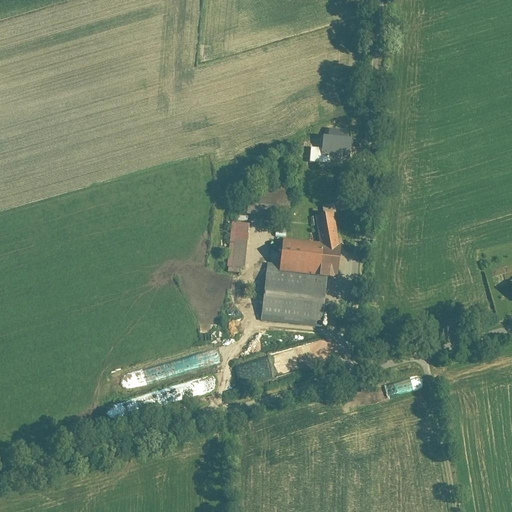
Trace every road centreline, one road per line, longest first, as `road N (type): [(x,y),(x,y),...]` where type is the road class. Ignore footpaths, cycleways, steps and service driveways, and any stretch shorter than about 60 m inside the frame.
road 1 (unclassified): [(349,362),(0,469)]
road 2 (unclassified): [(375,0),(349,362)]
road 3 (unclassified): [(511,317),(349,362)]
